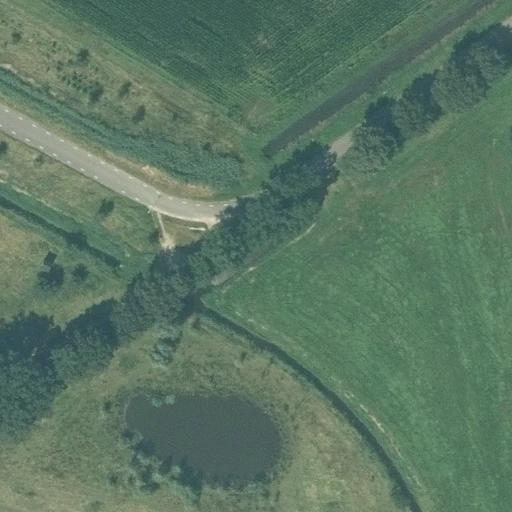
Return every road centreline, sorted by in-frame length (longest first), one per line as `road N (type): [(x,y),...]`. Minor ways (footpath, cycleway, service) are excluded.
road 1 (unclassified): [(511,26),(236,214),(187,209),(133,189),(0,117)]
road 2 (track): [(236,214),(64,330),(0,359)]
